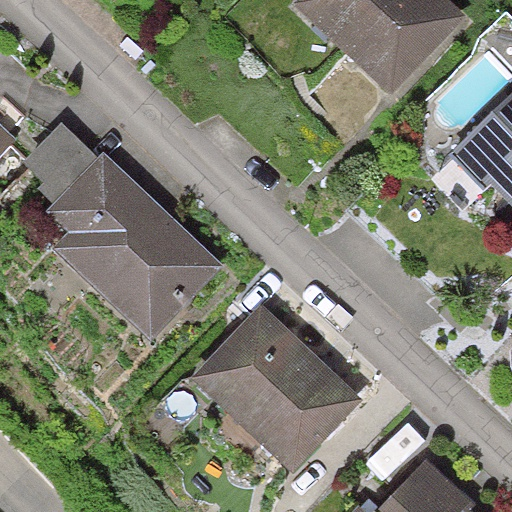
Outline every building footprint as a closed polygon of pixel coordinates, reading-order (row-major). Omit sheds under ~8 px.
[(295,0),(293,4),(391,97),(466,18),(446,0),(295,0)] [(511,95),(453,151),(487,187),(494,179),(511,199),(511,95)] [(0,162),(22,139),(0,118),(0,162)] [(236,271),(103,147),(44,210),(71,235),(55,251),(162,350),(236,271)] [(265,304),(194,378),(295,475),(366,400),(265,304)] [(366,496),(352,511),(510,511),(434,443),(377,506),(366,496)]
